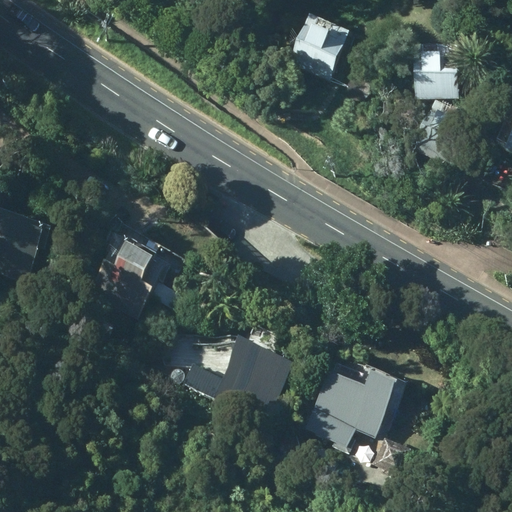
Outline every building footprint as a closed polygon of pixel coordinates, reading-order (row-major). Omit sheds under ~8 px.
[(349,32),(309,13),(290,56),(330,74),(349,32)] [(456,44),(413,45),(414,99),(458,98),(456,44)] [(474,120),(435,100),(422,125),(461,145),(474,120)] [(511,126),(502,148),(511,153),(511,126)] [(0,270),(32,282),(46,246),(52,248),(60,227),(0,203),(0,270)] [(95,292),(140,320),(153,299),(170,309),(181,291),(175,287),(191,260),(131,224),(126,232),(120,227),(103,253),(115,260),(95,292)] [(293,362),(237,337),(221,375),(190,362),(180,384),(248,415),(251,407),(269,416),(293,362)] [(327,372),(304,429),(348,446),(355,429),(374,437),(396,382),(371,372),(365,387),(327,372)] [(383,436),(372,464),(401,475),(412,447),(383,436)]
